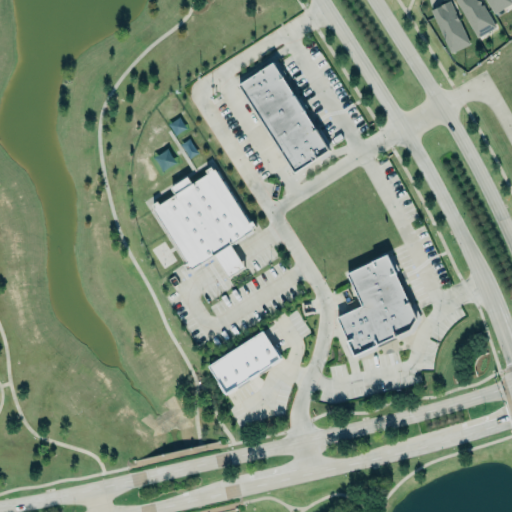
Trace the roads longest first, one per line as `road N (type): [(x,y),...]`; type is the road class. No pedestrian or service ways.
road 1 (secondary): [(511,386),(0,507)]
road 2 (primary): [(323,0),(467,244),(511,361)]
road 3 (primary): [(511,242),(374,0)]
road 4 (secondary): [(312,473),(428,442)]
